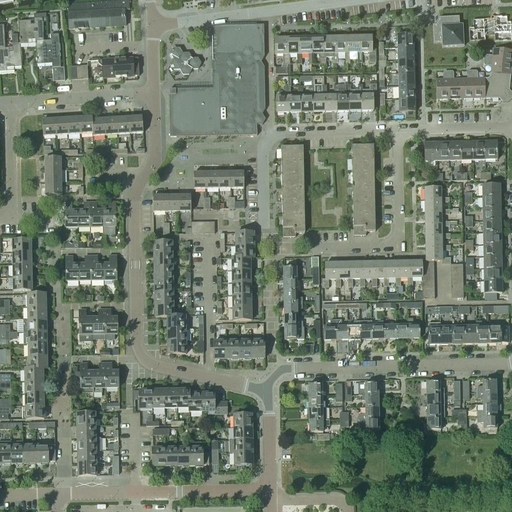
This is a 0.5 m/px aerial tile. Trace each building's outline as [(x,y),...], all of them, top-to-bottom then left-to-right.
[(128,1),(67,5),(67,8),(69,31),(125,28),(124,11),(129,11),(128,1)] [(497,10),(487,11),(488,33),(498,32),(497,10)] [(508,10),(497,10),(498,32),(509,32),(508,10)] [(476,11),(466,12),(467,34),(477,33),(476,11)] [(487,11),(476,11),(477,33),(488,33),(487,11)] [(26,22),(18,22),(19,39),(19,41),(20,44),(20,45),(28,45),(27,39),(34,39),(35,42),(43,42),(43,34),(42,23),(46,23),(46,15),(45,14),(33,15),(34,25),(30,26),(27,26),(26,22)] [(436,25),(433,26),(434,44),(442,43),(442,48),(464,47),(463,25),(459,25),(459,17),(439,18),(439,22),(438,24),(436,25)] [(212,90),(168,91),(169,138),(256,137),(256,126),(262,126),(265,120),(262,115),(264,110),(264,68),(260,63),(263,58),(263,26),(221,27),(218,28),(212,29),(212,90)] [(5,49),(0,49),(0,73),(6,73),(6,67),(13,67),(13,68),(21,68),(20,45),(20,44),(18,44),(17,35),(11,35),(12,45),(12,48),(12,52),(5,52),(5,49)] [(43,42),(35,42),(35,45),(36,60),(35,60),(35,61),(36,61),(36,66),(51,65),(53,82),(53,81),(58,81),(58,69),(59,68),(58,35),(50,36),(51,41),(51,45),(44,45),(43,42)] [(413,36),(397,37),(397,50),(414,49),(413,36)] [(359,37),(347,38),(347,54),(349,54),(357,54),(357,64),(362,64),(362,54),(359,54),(359,37)] [(371,37),(359,37),(359,54),(362,54),(369,54),(369,64),(375,64),(375,53),(372,53),(371,37)] [(323,38),(311,39),(311,55),(313,55),(318,55),(318,60),(321,60),(321,65),(326,65),(326,58),(326,54),(323,54),(323,38)] [(335,38),(323,38),(323,54),(326,54),(326,58),(333,58),(333,64),(338,64),(337,54),(335,54),(335,38)] [(347,38),(335,38),(335,54),(337,54),(345,54),(345,64),(350,64),(349,54),(347,54),(347,38)] [(287,39),(275,40),(275,51),(275,55),(275,56),(282,55),(283,62),(283,66),(285,66),(287,66),(290,66),(289,55),(287,55),(287,39)] [(299,39),(287,39),(287,55),(289,55),(296,55),(297,66),(302,65),(302,55),(299,55),(299,39)] [(311,39),(299,39),(299,55),(302,55),(309,55),(309,65),(314,65),(313,55),(311,55),(311,39)] [(173,49),(170,55),(173,60),(170,65),(173,71),(179,71),(183,65),(188,64),(191,59),(188,54),(182,54),(179,49),(173,49)] [(414,49),(397,50),(397,62),(414,62),(414,49)] [(484,57),(483,61),(511,64),(511,58),(511,51),(493,50),(492,57),(485,56),(484,57)] [(99,62),(98,62),(98,65),(102,68),(102,72),(99,77),(99,80),(121,78),(122,78),(126,78),(139,77),(138,71),(138,65),(138,59),(99,62)] [(183,65),(179,71),(183,76),(188,76),(191,70),(197,70),(201,65),(197,59),(191,59),(188,64),(183,65)] [(483,61),(483,65),(484,67),(491,67),(490,72),(510,75),(511,64),(483,61)] [(414,62),(397,62),(398,75),(414,75),(414,62)] [(443,80),(436,80),(436,100),(449,100),(448,72),(444,72),(443,74),(443,80)] [(452,72),(448,72),(449,100),(461,100),(460,80),(454,80),(453,73),(452,72)] [(467,80),(460,80),(461,100),(473,100),(472,72),(468,72),(467,73),(467,80)] [(476,72),(472,72),(473,100),(483,99),(483,80),(478,80),(477,73),(476,72)] [(488,79),(483,80),(483,99),(499,99),(502,103),(508,103),(511,100),(511,94),(508,90),(510,75),(490,72),(490,77),(488,79)] [(414,75),(398,75),(398,88),(414,88),(414,75)] [(362,96),(360,96),(360,112),(373,112),(372,97),(376,96),(376,85),(369,85),(370,92),(362,92),(362,96)] [(326,97),(324,97),(324,113),(336,113),(336,97),(338,97),(338,91),(338,86),(333,86),(333,97),(326,97)] [(338,97),(336,97),(336,113),(348,112),(348,96),(350,96),(350,86),(345,86),(345,90),(338,91),(338,97)] [(350,96),(348,96),(348,112),(360,112),(360,96),(362,96),(362,92),(362,86),(357,86),(357,96),(350,96)] [(285,98),(276,98),(277,114),(288,114),(288,98),(290,98),(290,87),(285,88),(285,98)] [(290,98),(288,98),(288,114),(300,114),(300,97),(302,97),(302,87),(297,87),(297,97),(290,98)] [(302,97),(300,97),(300,114),(312,113),(312,97),(314,97),(314,87),(309,87),(309,97),(302,97)] [(314,97),(312,97),(312,113),(324,113),(324,97),(326,97),(326,87),(324,87),(321,87),(314,87),(314,97)] [(414,88),(398,88),(398,101),(415,101),(414,88)] [(415,101),(398,101),(398,114),(405,114),(414,114),(415,114),(415,101)] [(142,118),(129,119),(130,135),(143,134),(142,118)] [(79,119),(67,120),(68,136),(80,136),(79,119)] [(91,119),(79,119),(80,136),(92,135),(93,135),(92,121),(91,119)] [(117,119),(104,120),(105,137),(118,136),(117,119)] [(129,119),(117,119),(118,136),(130,135),(129,119)] [(67,120),(54,121),(55,137),(68,136),(67,120)] [(104,120),(92,121),(93,135),(92,135),(93,137),(105,137),(104,120)] [(54,121),(42,121),(43,138),(55,137),(54,121)] [(484,143),(472,144),(472,162),(484,161),(484,143)] [(496,143),(484,143),(484,161),(497,161),(496,143)] [(448,144),(436,145),(436,163),(448,162),(448,144)] [(460,144),(448,144),(448,162),(460,162),(460,144)] [(472,144),(460,144),(460,162),(472,162),(472,144)] [(417,146),(413,146),(414,153),(417,153),(417,157),(424,157),(424,163),(436,163),(436,145),(423,145),(424,145),(417,146)] [(371,201),(370,187),(370,174),(370,160),(370,147),(351,147),(351,161),(351,174),(351,188),(352,201),(352,214),(352,228),(353,228),(353,237),(365,237),(365,234),(374,234),(374,227),(371,227),(371,214),(371,201)] [(281,162),(281,176),(281,189),(282,203),(282,216),(282,229),(282,230),(283,230),(283,239),(295,239),(295,235),(304,235),(304,229),(301,229),(300,216),(300,202),(300,189),(300,175),(299,162),(299,148),(281,149),(281,162)] [(60,159),(44,159),(45,172),(61,172),(60,159)] [(61,172),(45,172),(45,185),(61,184),(61,172)] [(206,173),(193,174),(193,191),(206,190),(206,173)] [(218,173),(206,173),(206,190),(218,190),(218,173)] [(230,173),(218,173),(218,190),(231,190),(230,173)] [(243,173),(230,173),(231,190),(243,190),(243,173)] [(61,184),(45,185),(45,198),(61,197),(61,184)] [(500,186),(482,187),(482,199),(500,199),(500,186)] [(440,190),(424,190),(424,202),(440,202),(440,204),(449,204),(449,199),(440,199),(440,190)] [(165,196),(152,197),(153,213),(165,213),(165,196)] [(178,196),(165,196),(165,213),(178,213),(178,196)] [(190,196),(178,196),(178,213),(190,213),(190,196)] [(500,199),(482,199),(482,211),(500,211),(500,199)] [(440,202),(424,202),(424,214),(440,214),(440,216),(449,216),(449,214),(458,213),(458,211),(449,211),(440,212),(440,204),(440,202)] [(109,211),(102,212),(103,229),(103,237),(115,236),(115,228),(115,203),(109,204),(109,211)] [(84,212),(77,212),(78,229),(90,229),(90,204),(84,204),(84,212)] [(96,204),(90,204),(90,229),(103,229),(102,212),(96,212),(96,204)] [(71,205),(65,205),(65,229),(78,229),(77,212),(71,212),(71,205)] [(500,211),(482,211),(482,223),(500,223),(500,211)] [(440,214),(424,214),(424,226),(441,226),(441,228),(449,228),(449,225),(456,225),(456,223),(449,223),(440,223),(440,216),(440,214)] [(500,223),(482,223),(482,235),(500,235),(500,223)] [(441,226),(424,226),(425,238),(441,238),(441,240),(449,240),(449,235),(441,235),(441,228),(441,226)] [(253,234),(235,235),(235,248),(253,248),(253,234)] [(500,235),(482,235),(483,247),(501,247),(500,235)] [(441,238),(425,238),(425,250),(441,250),(441,252),(450,252),(450,247),(441,247),(441,240),(441,238)] [(30,242),(12,242),(12,255),(30,254),(30,242)] [(171,244),(153,244),(153,257),(171,257),(171,250),(175,249),(175,244),(171,244)] [(501,247),(483,247),(483,259),(501,259),(501,247)] [(235,259),(231,260),(253,259),(253,248),(235,248),(235,259)] [(441,250),(425,250),(425,262),(433,262),(441,262),(441,266),(450,266),(450,262),(450,260),(441,260),(441,252),(441,250)] [(30,254),(12,255),(12,267),(31,267),(30,254)] [(110,265),(103,265),(103,282),(116,282),(115,257),(109,257),(110,265)] [(171,257),(153,257),(153,269),(172,269),(171,257)] [(71,258),(65,258),(66,283),(78,283),(78,266),(72,266),(71,258)] [(84,266),(78,266),(78,283),(91,283),(91,258),(84,258),(84,266)] [(96,258),(91,258),(91,283),(103,282),(103,265),(96,265),(96,258)] [(253,259),(231,260),(231,272),(249,272),(249,260),(253,260),(253,259)] [(501,259),(483,259),(483,271),(501,271),(501,259)] [(385,280),(383,280),(383,288),(388,288),(387,280),(395,280),(397,280),(396,263),(384,264),(385,280)] [(397,280),(395,280),(395,288),(400,288),(400,280),(407,280),(409,279),(408,263),(396,263),(397,280)] [(409,279),(407,280),(407,287),(409,287),(409,292),(412,292),(412,287),(412,279),(421,279),(421,276),(421,269),(421,263),(408,263),(409,279)] [(337,281),(335,281),(335,289),(339,289),(339,281),(347,281),(349,281),(349,264),(337,265),(337,281)] [(349,281),(347,281),(347,289),(352,289),(352,281),(359,281),(361,280),(361,264),(349,264),(349,281)] [(361,280),(359,281),(359,289),(364,288),(363,280),(371,280),(373,280),(373,264),(361,264),(361,280)] [(373,280),(371,280),(371,288),(376,288),(376,280),(383,280),(385,280),(384,264),(373,264),(373,280)] [(325,280),(321,280),(321,289),(328,289),(327,281),(335,281),(337,281),(337,265),(324,265),(325,280)] [(31,267),(12,267),(13,280),(31,279),(31,267)] [(172,269),(153,269),(154,281),(172,281),(172,269)] [(296,269),(282,269),(283,281),(296,281),(296,269)] [(501,271),(483,271),(483,283),(501,283),(501,271)] [(249,272),(231,272),(231,285),(250,285),(249,272)] [(31,279),(13,280),(13,292),(31,292),(31,279)] [(172,281),(154,281),(154,294),(172,294),(172,281)] [(296,281),(283,281),(283,293),(297,293),(296,281)] [(501,283),(483,283),(483,296),(484,296),(484,302),(496,302),(496,295),(501,295),(501,283)] [(250,285),(231,285),(232,297),(250,297),(250,285)] [(297,293),(283,293),(283,305),(302,305),(302,299),(297,299),(297,293)] [(172,294),(154,294),(154,306),(172,306),(172,294)] [(27,296),(22,297),(22,302),(27,302),(28,308),(45,308),(45,296),(27,296)] [(250,297),(232,297),(232,310),(250,310),(250,297)] [(302,305),(283,305),(283,317),(297,317),(297,310),(302,310),(302,305)] [(172,306),(154,306),(154,318),(166,318),(172,318),(172,306)] [(492,307),(487,307),(487,315),(493,315),(508,315),(508,307),(492,307)] [(9,309),(0,308),(0,316),(9,316),(9,309)] [(45,308),(28,308),(28,321),(45,321),(45,308)] [(444,308),(439,308),(439,316),(439,318),(441,318),(441,316),(445,316),(451,316),(451,308),(444,308)] [(250,310),(232,310),(232,322),(250,321),(250,310)] [(98,319),(92,319),(92,336),(104,336),(104,311),(98,311),(98,319)] [(110,311),(104,311),(104,336),(104,341),(114,341),(114,336),(116,336),(116,319),(110,319),(110,311)] [(85,312),(78,312),(79,337),(79,343),(92,343),(92,341),(92,336),(92,319),(85,319),(85,312)] [(297,317),(283,317),(284,329),(302,328),(302,323),(297,323),(297,317)] [(172,318),(166,318),(167,331),(185,330),(185,318),(172,318)] [(412,320),(406,320),(406,327),(407,340),(419,340),(419,326),(412,326),(412,320)] [(28,321),(23,321),(23,334),(46,333),(45,321),(28,321)] [(329,328),(323,328),(323,342),(335,341),(335,322),(329,322),(329,328)] [(341,322),(335,322),(335,341),(347,341),(347,328),(341,328),(341,322)] [(371,322),(359,323),(359,341),(371,341),(371,327),(371,322)] [(353,328),(347,328),(347,341),(359,341),(359,323),(353,323),(353,328)] [(481,323),(476,323),(476,328),(476,346),(488,345),(487,328),(481,328),(481,323)] [(9,326),(0,326),(0,334),(9,334),(9,326)] [(383,327),(371,327),(371,341),(383,340),(383,327)] [(395,327),(383,327),(383,340),(395,340),(395,327)] [(406,327),(395,327),(395,340),(407,340),(406,327)] [(500,327),(487,328),(488,345),(500,345),(500,344),(508,344),(508,328),(500,328),(500,327)] [(302,328),(284,329),(284,341),(298,341),(303,341),(303,328),(302,328)] [(452,328),(440,329),(440,346),(452,346),(452,328)] [(463,328),(452,328),(452,346),(464,346),(463,328)] [(476,328),(463,328),(464,346),(476,346),(476,328)] [(440,329),(427,329),(428,347),(440,346),(440,329)] [(185,330),(167,331),(167,343),(185,343),(185,330)] [(46,333),(23,334),(23,346),(28,346),(46,345),(46,333)] [(244,338),(238,339),(238,343),(238,361),(250,360),(250,342),(244,342),(244,338)] [(263,342),(250,342),(250,360),(263,360),(263,342)] [(185,343),(167,343),(167,356),(185,355),(185,343)] [(226,343),(213,343),(213,361),(226,361),(226,343)] [(238,343),(226,343),(226,361),(238,361),(238,343)] [(46,345),(28,346),(28,358),(46,358),(46,345)] [(9,358),(0,358),(0,366),(10,366),(9,358)] [(28,370),(24,370),(24,371),(46,370),(46,358),(28,358),(28,370)] [(85,365),(79,366),(80,390),(84,390),(84,394),(93,394),(93,373),(86,373),(85,365)] [(98,373),(93,373),(93,394),(101,394),(101,390),(105,390),(104,365),(98,365),(98,373)] [(110,365),(104,365),(105,390),(117,390),(117,373),(111,373),(110,365)] [(46,370),(24,371),(24,383),(42,383),(42,371),(46,371),(46,370)] [(482,389),(476,389),(476,395),(496,394),(496,389),(498,389),(498,382),(495,383),(495,382),(482,382),(482,389)] [(10,383),(0,383),(0,391),(10,391),(10,383)] [(42,383),(24,383),(24,395),(43,395),(42,383)] [(439,383),(426,384),(426,396),(443,396),(443,390),(439,390),(439,383)] [(364,385),(358,385),(358,397),(361,397),(378,397),(378,385),(364,385)] [(321,386),(308,386),(308,398),(321,398),(321,393),(324,393),(324,386),(321,386)] [(176,391),(163,392),(163,410),(176,409),(176,391)] [(188,391),(176,391),(176,409),(188,409),(188,413),(189,413),(188,391)] [(189,391),(188,391),(189,413),(201,413),(201,395),(189,395),(189,391)] [(151,392),(139,392),(139,410),(151,410),(151,392)] [(163,392),(151,392),(151,410),(163,410),(163,392)] [(214,394),(201,395),(201,413),(214,413),(214,416),(220,416),(220,404),(214,404),(214,394)] [(496,394),(476,395),(476,401),(482,401),(483,407),(496,406),(496,394)] [(43,395),(24,395),(25,408),(43,407),(43,395)] [(443,396),(426,396),(426,408),(443,407),(443,396)] [(378,397),(361,397),(361,402),(365,402),(365,409),(378,409),(378,397)] [(321,398),(308,398),(308,410),(322,410),(321,398)] [(483,413),(477,413),(477,418),(496,418),(496,406),(483,407),(483,413)] [(25,408),(22,408),(22,413),(25,413),(25,420),(43,420),(43,407),(25,408)] [(443,407),(426,408),(426,420),(440,419),(444,419),(443,407)] [(10,408),(0,408),(0,420),(7,421),(7,416),(10,416),(10,408)] [(365,416),(358,416),(358,421),(378,421),(378,409),(365,409),(365,416)] [(322,410),(308,410),(309,422),(327,422),(327,410),(322,410)] [(94,415),(76,415),(76,428),(94,427),(94,415)] [(251,416),(233,416),(233,429),(251,429),(251,416)] [(496,418),(477,418),(477,424),(483,424),(483,431),(496,431),(496,418)] [(440,419),(426,420),(427,432),(440,432),(440,419)] [(378,421),(358,421),(358,422),(358,433),(365,433),(379,433),(378,421)] [(327,422),(309,422),(309,434),(322,434),(322,428),(329,428),(329,422),(327,422)] [(94,427),(76,428),(76,440),(95,440),(94,427)] [(251,429),(233,429),(233,441),(251,441),(251,429)] [(95,440),(76,440),(77,453),(95,452),(100,452),(100,440),(95,440)] [(233,441),(228,441),(229,454),(234,454),(252,454),(251,441),(233,441)] [(10,443),(0,443),(0,466),(10,466),(10,443)] [(22,443),(10,443),(10,466),(23,466),(22,447),(22,443)] [(195,444),(189,444),(189,449),(190,467),(202,467),(202,466),(202,455),(202,449),(195,449),(195,444)] [(22,447),(23,466),(35,465),(35,447),(22,447)] [(47,447),(35,447),(35,465),(47,465),(47,463),(55,463),(54,447),(47,447)] [(164,449),(151,449),(152,468),(165,468),(164,449)] [(177,449),(164,449),(165,468),(177,468),(177,449)] [(189,449),(177,449),(177,468),(190,467),(189,449)] [(95,452),(77,453),(77,465),(95,464),(95,452)] [(252,454),(234,454),(234,466),(252,466),(252,454)] [(95,464),(77,465),(77,477),(96,477),(95,464)]
